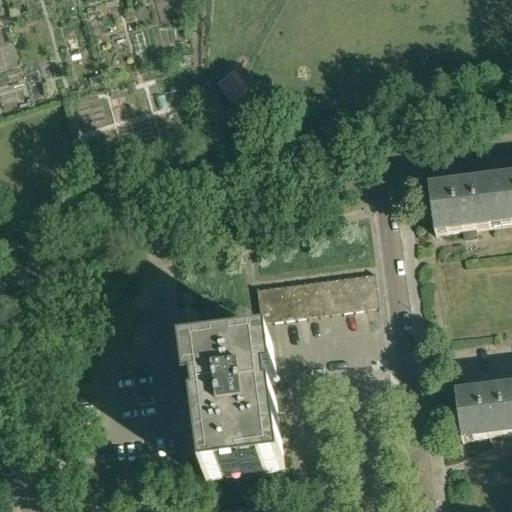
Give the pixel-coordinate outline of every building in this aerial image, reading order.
[(511,227),(511,179),(496,182),(502,229),(511,227)] [(431,189),(430,189),(436,239),(439,239),(439,237),(465,234),(466,243),(471,243),(478,242),(476,232),(502,229),(496,182),(431,190),(431,189)] [(382,313),(377,277),(259,292),(263,329),(382,313)] [(285,440),(282,417),(279,417),(275,385),(279,385),(273,345),(186,356),(191,397),(195,396),(199,427),(196,428),(199,452),(202,451),(206,482),(228,480),(228,484),(264,479),(264,475),(285,472),(281,441),(285,440)] [(457,395),(463,445),(466,445),(465,443),(492,440),(492,445),(497,444),(502,443),(502,439),(511,437),(511,389),(459,397),(459,395),(457,395)]
